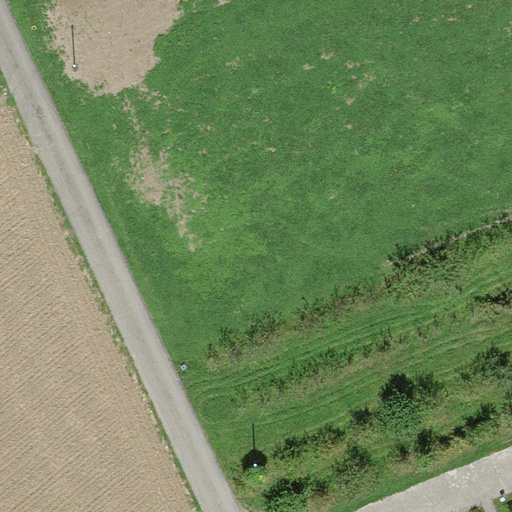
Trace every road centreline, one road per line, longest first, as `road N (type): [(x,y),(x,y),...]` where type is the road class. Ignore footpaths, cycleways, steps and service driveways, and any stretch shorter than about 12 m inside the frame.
road 1 (track): [(220,511),(0,20)]
road 2 (track): [(394,511),(511,464)]
